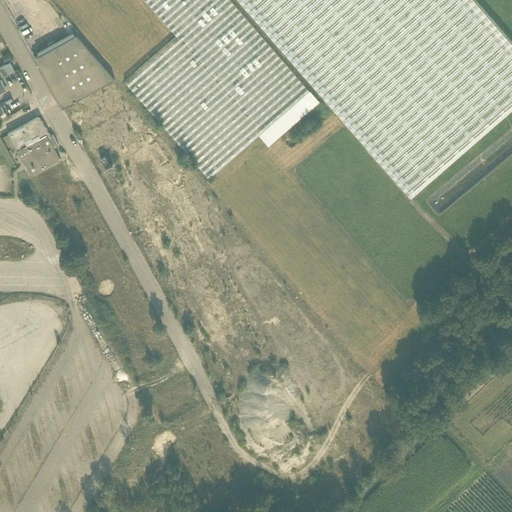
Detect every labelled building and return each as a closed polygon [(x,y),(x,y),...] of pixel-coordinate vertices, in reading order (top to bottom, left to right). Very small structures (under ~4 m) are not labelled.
[(145,0),(177,36),(126,81),(154,114),(209,178),(259,135),(309,91),(229,0),(145,0)] [(339,4),(343,0),(239,0),(284,51),(339,4)] [(37,52),(39,55),(34,57),(62,107),(114,79),(76,34),(74,32),(37,52)] [(9,53),(2,57),(6,64),(13,60),(9,53)] [(0,90),(6,87),(1,78),(14,71),(9,62),(0,67),(0,90)] [(490,124),(511,104),(511,99),(511,98),(486,119),(490,124)] [(43,121),(40,116),(8,133),(18,151),(27,146),(24,140),(31,137),(32,138),(39,134),(41,138),(48,134),(49,136),(51,135),(43,121)] [(31,175),(34,173),(35,173),(60,158),(54,148),(59,145),(53,134),(51,135),(49,136),(48,134),(41,138),(27,146),(18,151),(23,160),(31,175)] [(109,165),(105,157),(99,160),(104,168),(109,165)]
